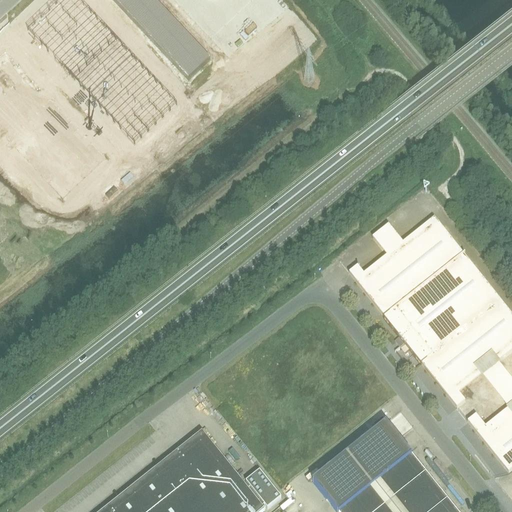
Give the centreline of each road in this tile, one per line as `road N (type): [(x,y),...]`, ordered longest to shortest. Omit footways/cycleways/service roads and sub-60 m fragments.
road 1 (trunk): [(0,428),(511,24)]
road 2 (unclassified): [(25,511),(317,293),(498,511)]
road 3 (unclassified): [(419,124),(0,474)]
